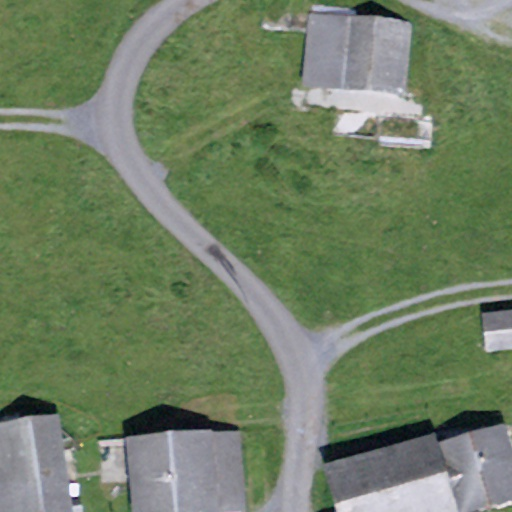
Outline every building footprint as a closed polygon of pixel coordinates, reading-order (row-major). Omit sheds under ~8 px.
[(422,43),(318,33),(311,104),(415,114),(422,43)] [(511,329),(492,330),(493,366),(511,365),(511,329)] [(81,511),(71,434),(0,444),(0,511),(81,511)] [(511,489),(498,436),(449,449),(464,508),(511,496),(511,489)] [(449,511),(431,446),(332,473),(342,511),(449,511)] [(228,511),(222,447),(140,456),(146,511),(228,511)]
